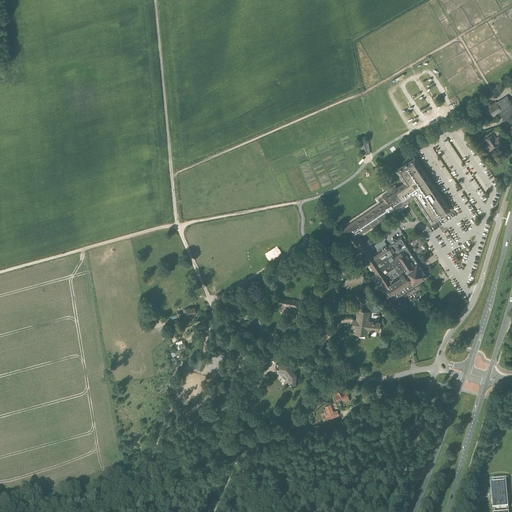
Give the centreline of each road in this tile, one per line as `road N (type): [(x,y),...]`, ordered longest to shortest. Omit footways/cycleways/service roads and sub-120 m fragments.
road 1 (unclassified): [(435,367),(355,378),(259,343),(217,314),(176,224),(154,0)]
road 2 (track): [(0,272),(176,224)]
road 3 (unclassified): [(435,367),(476,296),(504,200)]
road 4 (track): [(92,511),(239,457)]
road 5 (unclassified): [(387,511),(435,367)]
road 6 (primary): [(511,225),(466,368)]
road 7 (primary): [(463,377),(414,511)]
road 8 (primary): [(446,511),(486,383)]
